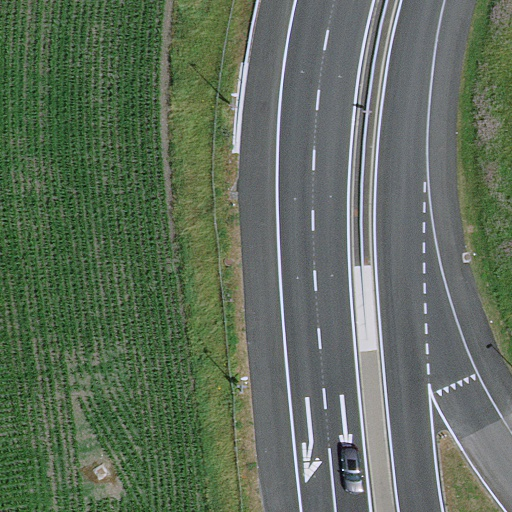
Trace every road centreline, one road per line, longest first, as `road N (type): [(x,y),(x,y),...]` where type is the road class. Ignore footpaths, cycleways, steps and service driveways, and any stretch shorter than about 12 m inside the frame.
road 1 (motorway): [(332,0),(310,116),(309,217),(336,511)]
road 2 (motorway): [(397,269),(404,96),(425,0)]
road 3 (motorway): [(423,511),(397,269)]
road 4 (motorway): [(511,479),(462,402),(397,269)]
